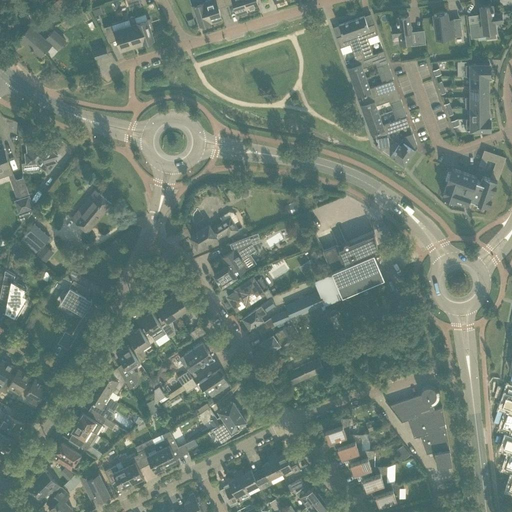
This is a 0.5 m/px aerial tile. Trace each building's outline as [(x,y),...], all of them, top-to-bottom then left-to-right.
[(141,5),(139,0),(136,0),(128,3),(129,9),(141,5)] [(224,0),(204,0),(204,1),(210,20),(213,19),(213,20),(220,18),(219,17),(221,17),(221,16),(217,5),(225,2),(224,0)] [(224,0),(225,2),(231,0),(233,0),(237,11),(237,12),(239,11),(239,12),(246,10),(245,9),(248,8),(245,0),(224,0)] [(245,0),(248,8),(250,7),(250,8),(257,6),(257,5),(259,5),(259,4),(258,4),(256,0),(245,0)] [(191,4),(190,4),(194,15),(195,15),(194,12),(196,11),(200,23),(201,23),(202,24),(208,22),(208,21),(210,20),(204,1),(192,5),(191,4)] [(469,24),(471,37),(485,36),(484,31),(495,30),(494,21),(502,20),(500,12),(493,12),(493,10),(493,8),(492,8),(492,4),(480,6),(482,22),(469,24)] [(99,7),(92,9),(94,15),(94,16),(101,13),(99,7)] [(81,12),(86,20),(91,17),(87,8),(81,12)] [(433,23),(434,30),(436,30),(436,37),(461,34),(459,19),(452,20),(452,21),(448,21),(447,12),(444,13),(444,12),(436,13),(436,14),(434,14),(435,22),(433,23)] [(131,24),(125,26),(132,45),(137,43),(137,44),(141,43),(141,42),(142,42),(136,22),(134,15),(129,17),(131,24)] [(411,31),(408,15),(397,16),(397,20),(397,22),(398,24),(392,25),(393,34),(399,33),(400,42),(411,40),(411,45),(425,43),(424,30),(411,31)] [(364,57),(373,54),(370,44),(380,40),(374,23),(368,26),(364,16),(351,20),(364,57)] [(147,19),(136,22),(142,42),(144,41),(145,42),(152,40),(151,39),(153,38),(149,26),(152,26),(152,28),(153,28),(150,18),(149,18),(149,19),(147,20),(147,19)] [(364,57),(351,20),(339,25),(342,35),(336,37),(342,54),(352,50),(355,60),(364,57)] [(111,24),(104,27),(108,39),(117,36),(121,48),(120,48),(121,49),(122,48),(123,49),(130,47),(130,46),(132,45),(125,26),(113,30),(111,24)] [(30,25),(25,31),(19,38),(25,44),(26,43),(31,47),(31,48),(33,49),(41,56),(52,44),(58,49),(65,41),(65,40),(53,29),(45,39),(30,25)] [(106,47),(93,51),(95,58),(108,54),(106,47)] [(350,67),(347,68),(352,82),(366,77),(362,68),(375,63),(379,73),(390,69),(383,50),(373,54),(364,57),(355,60),(349,62),(350,67)] [(465,75),(489,75),(489,64),(465,64),(465,75)] [(489,76),(489,75),(465,75),(465,76),(470,76),(470,86),(488,86),(488,76),(489,76)] [(352,82),(357,97),(361,95),(362,100),(396,88),(393,79),(369,87),(366,77),(352,82)] [(488,86),(470,86),(470,97),(488,97),(488,86)] [(364,104),(360,105),(365,120),(379,115),(376,105),(389,100),(393,110),(403,106),(396,88),(362,100),(364,104)] [(470,97),(465,97),(465,108),(470,108),(488,107),(488,105),(488,102),(488,101),(488,97),(470,97)] [(365,120),(370,134),(374,133),(375,137),(410,125),(403,106),(393,110),(396,120),(383,125),(379,115),(365,120)] [(488,107),(470,108),(470,118),(465,118),(490,118),(488,118),(488,107)] [(490,118),(465,118),(466,130),(490,130),(490,118)] [(377,143),(375,145),(404,165),(407,162),(415,150),(413,149),(416,144),(412,133),(409,134),(401,146),(398,144),(390,138),(388,133),(410,125),(375,137),(377,143)] [(26,162),(21,162),(23,173),(22,177),(23,177),(24,178),(24,175),(26,175),(26,174),(39,172),(39,174),(41,173),(44,169),(48,172),(56,162),(54,160),(57,155),(43,144),(43,145),(42,144),(40,144),(39,144),(39,143),(27,144),(28,153),(25,153),(26,162)] [(4,175),(12,172),(4,149),(0,149),(0,169),(3,169),(4,175)] [(497,178),(498,178),(505,157),(484,150),(479,164),(480,164),(484,165),(486,157),(497,161),(492,176),(497,177),(497,178)] [(475,179),(476,176),(451,167),(446,182),(447,182),(442,195),(455,200),(455,199),(467,203),(469,197),(474,199),(474,200),(488,205),(497,181),(482,175),(480,181),(475,179)] [(22,177),(14,180),(15,180),(21,197),(28,195),(29,194),(24,178),(23,177),(22,177)] [(80,207),(71,218),(75,221),(88,231),(111,203),(98,192),(83,210),(80,207)] [(29,195),(21,197),(14,200),(22,222),(22,223),(33,208),(29,195)] [(288,205),(281,207),(284,216),(291,214),(288,205)] [(209,225),(190,236),(197,247),(207,241),(208,243),(227,232),(229,235),(238,229),(234,223),(230,217),(221,222),(222,223),(212,229),(209,225)] [(36,252),(40,247),(50,237),(35,224),(20,240),(35,253),(36,252)] [(311,224),(300,229),(303,237),(305,236),(314,232),(311,224)] [(226,266),(214,274),(222,286),(236,276),(236,275),(240,273),(247,269),(242,261),(241,259),(256,249),(252,243),(261,240),(257,232),(253,234),(230,243),(233,250),(221,257),(226,266)] [(344,244),(344,246),(339,248),(338,244),(337,245),(338,245),(324,251),(323,250),(323,251),(330,268),(353,258),(378,248),(374,233),(365,237),(350,244),(349,242),(347,242),(345,242),(344,244)] [(15,244),(10,249),(15,254),(20,249),(15,244)] [(45,245),(37,254),(45,261),(49,257),(47,255),(51,251),(45,245)] [(332,271),(333,273),(342,295),(384,278),(374,253),(332,271)] [(1,290),(0,294),(0,299),(6,301),(5,304),(6,305),(10,307),(7,312),(16,318),(21,309),(25,303),(23,302),(19,300),(23,294),(23,293),(26,288),(13,281),(14,275),(5,269),(2,282),(1,290)] [(342,295),(333,273),(315,280),(319,290),(325,304),(343,296),(342,295)] [(74,280),(70,287),(61,301),(83,314),(84,313),(87,315),(85,319),(85,320),(92,308),(86,304),(89,299),(86,296),(90,289),(88,288),(91,281),(79,274),(75,280),(74,280)] [(239,290),(238,289),(229,295),(230,297),(229,299),(233,306),(236,305),(237,307),(246,301),(247,303),(263,292),(267,298),(273,295),(268,288),(261,277),(255,280),(253,277),(240,285),(242,288),(239,290)] [(172,296),(167,299),(178,315),(189,308),(177,289),(170,293),(172,296)] [(319,290),(314,292),(300,298),(285,304),(287,309),(291,318),(296,316),(318,307),(321,305),(325,304),(319,290)] [(251,311),(243,317),(245,320),(244,321),(248,326),(249,326),(250,327),(258,322),(263,319),(260,315),(275,305),(271,298),(251,311)] [(178,315),(167,299),(162,303),(160,300),(154,304),(162,315),(157,318),(157,319),(162,326),(161,326),(169,337),(174,333),(171,320),(178,315)] [(318,307),(298,315),(299,318),(302,324),(322,316),(318,307)] [(291,318),(287,309),(270,316),(274,325),(290,319),(291,318)] [(157,319),(157,318),(151,310),(146,313),(144,311),(138,315),(145,326),(141,329),(150,343),(155,340),(151,333),(161,326),(162,326),(157,319)] [(332,315),(336,325),(340,323),(336,313),(332,315)] [(201,325),(193,331),(189,333),(194,340),(205,332),(201,325)] [(265,339),(260,342),(267,352),(275,347),(279,344),(281,346),(287,341),(286,340),(292,336),(285,325),(268,337),(265,339)] [(150,343),(141,329),(139,327),(134,331),(132,328),(126,332),(134,343),(129,346),(139,362),(144,359),(143,357),(146,355),(142,349),(150,343)] [(68,348),(77,334),(77,333),(75,336),(65,331),(58,342),(68,348)] [(202,342),(194,347),(184,354),(190,362),(187,364),(191,370),(200,364),(202,365),(204,365),(205,363),(204,361),(212,356),(202,342)] [(122,347),(116,351),(123,362),(123,363),(120,366),(119,365),(118,366),(125,381),(129,388),(130,387),(132,386),(135,384),(135,383),(137,381),(138,380),(138,378),(137,375),(136,373),(135,372),(132,367),(139,362),(129,346),(124,350),(122,347)] [(305,350),(292,355),(294,361),(307,356),(307,355),(305,350)] [(293,369),(290,363),(281,367),(289,385),(324,369),(320,361),(324,360),(322,356),(293,369)] [(0,381),(3,383),(0,387),(0,388),(8,374),(13,366),(2,359),(0,362),(0,381)] [(125,381),(118,366),(114,369),(110,375),(105,372),(95,388),(108,396),(112,391),(117,394),(125,381)] [(207,374),(208,376),(199,382),(203,388),(206,386),(211,395),(230,382),(220,368),(212,373),(211,372),(209,372),(208,373),(207,374)] [(13,378),(8,374),(0,388),(0,389),(5,392),(8,387),(19,393),(17,397),(25,384),(30,376),(18,369),(13,378)] [(182,384),(192,378),(188,371),(178,377),(182,384)] [(192,378),(182,384),(187,391),(197,385),(192,378)] [(30,387),(25,384),(17,397),(23,401),(25,396),(36,403),(47,385),(35,379),(30,387)] [(434,410),(434,409),(432,404),(435,402),(438,399),(439,396),(440,393),(439,389),(436,390),(434,388),(432,386),(429,385),(426,386),(423,388),(421,390),(421,393),(389,404),(385,400),(402,421),(408,419),(434,410)] [(505,395),(501,405),(508,408),(508,407),(511,408),(511,388),(508,387),(508,388),(506,392),(507,392),(506,395),(505,395)] [(108,396),(95,388),(89,398),(94,401),(90,407),(92,408),(107,418),(111,421),(113,418),(114,415),(114,413),(112,411),(108,408),(114,400),(108,396)] [(198,414),(202,420),(204,423),(210,419),(211,422),(214,426),(215,427),(239,410),(233,400),(218,410),(221,415),(217,418),(210,407),(198,414)] [(198,414),(210,407),(207,402),(196,410),(198,414)] [(22,414),(13,409),(5,405),(2,411),(6,413),(0,423),(0,424),(9,430),(18,435),(24,423),(16,418),(19,413),(21,415),(22,414)] [(434,410),(408,419),(414,437),(420,435),(446,426),(442,406),(441,406),(442,407),(434,409),(434,410)] [(505,417),(501,427),(509,429),(511,430),(511,408),(508,407),(508,408),(508,409),(506,414),(507,414),(506,417),(505,417)] [(78,415),(75,420),(97,434),(102,425),(104,423),(104,422),(107,418),(92,408),(88,415),(83,412),(80,417),(78,415)] [(215,427),(212,429),(221,442),(234,433),(235,433),(237,432),(239,431),(240,429),(241,429),(239,425),(246,420),(239,410),(215,427)] [(349,436),(349,433),(349,418),(339,417),(339,415),(339,414),(326,419),(327,419),(330,428),(323,431),(324,435),(326,434),(329,443),(341,439),(349,436)] [(135,422),(138,424),(139,423),(143,419),(144,419),(139,415),(135,422)] [(74,426),(71,431),(76,434),(72,440),(86,450),(91,443),(97,434),(75,420),(72,425),(74,426)] [(0,446),(8,451),(15,440),(6,435),(9,430),(0,424),(0,446)] [(449,448),(446,426),(420,435),(426,453),(434,450),(449,448)] [(505,439),(503,447),(511,450),(511,449),(511,430),(509,429),(508,430),(509,431),(507,436),(508,436),(507,439),(505,439)] [(162,434),(164,438),(155,443),(166,466),(177,460),(175,456),(181,453),(182,455),(170,430),(162,434)] [(362,434),(349,433),(349,436),(341,439),(343,444),(335,447),(337,451),(339,450),(342,459),(353,455),(361,452),(361,449),(362,434)] [(194,438),(184,444),(187,450),(197,445),(194,438)] [(75,450),(70,446),(61,441),(54,452),(59,455),(56,460),(71,470),(75,463),(74,463),(80,454),(74,451),(75,450)] [(166,466),(155,443),(138,452),(139,453),(145,465),(150,462),(155,471),(157,470),(158,472),(164,469),(163,467),(166,466)] [(397,449),(396,449),(404,459),(404,458),(410,454),(403,444),(402,444),(397,449)] [(449,448),(434,450),(437,466),(452,464),(449,448)] [(361,452),(353,455),(355,460),(348,463),(349,467),(351,466),(354,475),(366,471),(374,468),(374,465),(374,450),(370,450),(361,449),(361,452)] [(293,455),(288,457),(285,452),(278,455),(276,451),(271,453),(281,473),(292,467),(294,472),(300,469),(293,455)] [(130,464),(124,467),(132,483),(144,477),(139,468),(145,465),(139,453),(127,459),(130,464)] [(264,467),(259,470),(266,485),(272,482),(270,478),(281,473),(271,453),(267,455),(269,460),(262,463),(264,467)] [(115,463),(116,465),(105,471),(110,482),(116,479),(121,488),(132,483),(124,467),(121,460),(115,463)] [(374,468),(366,471),(368,476),(360,479),(362,483),(364,482),(367,491),(379,487),(386,484),(387,481),(387,466),(374,465),(374,468)] [(110,494),(105,485),(101,476),(95,479),(88,466),(78,475),(81,480),(86,489),(91,486),(98,500),(110,494)] [(37,473),(39,475),(33,480),(35,482),(29,488),(38,497),(42,493),(49,499),(62,487),(45,469),(44,470),(42,468),(37,473)] [(266,485),(259,470),(253,473),(251,469),(244,473),(242,468),(237,470),(248,490),(259,484),(261,488),(266,485)] [(248,490),(237,470),(233,472),(235,477),(228,481),(229,483),(223,486),(224,487),(219,489),(228,506),(238,500),(239,502),(240,501),(238,498),(240,494),(248,490)] [(75,473),(73,475),(79,482),(81,480),(78,475),(76,473),(75,473)] [(301,477),(292,482),(287,484),(290,490),(304,483),(301,477)] [(386,484),(379,487),(380,492),(373,495),(374,499),(376,498),(379,507),(394,502),(399,502),(399,482),(387,481),(386,484)] [(306,484),(298,490),(296,492),(299,497),(307,506),(321,495),(318,491),(319,490),(315,485),(310,489),(306,484)] [(69,495),(62,487),(49,499),(53,504),(49,508),(52,511),(67,511),(72,507),(65,500),(69,495)] [(181,509),(181,511),(203,511),(209,509),(201,494),(196,497),(193,492),(189,495),(191,499),(184,503),(186,507),(181,509)] [(321,495),(307,506),(310,511),(317,511),(329,503),(325,499),(324,500),(321,495)] [(329,503),(317,511),(336,511),(337,511),(330,503),(329,503)]
